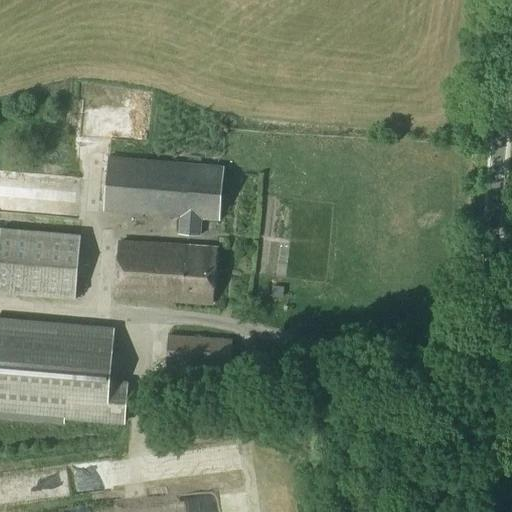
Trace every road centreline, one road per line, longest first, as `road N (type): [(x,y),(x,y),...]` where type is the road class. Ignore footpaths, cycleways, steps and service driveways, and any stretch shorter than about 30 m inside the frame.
road 1 (track): [(0,306),(239,328),(511,404)]
road 2 (tertiary): [(511,407),(498,372),(487,285),(511,51)]
